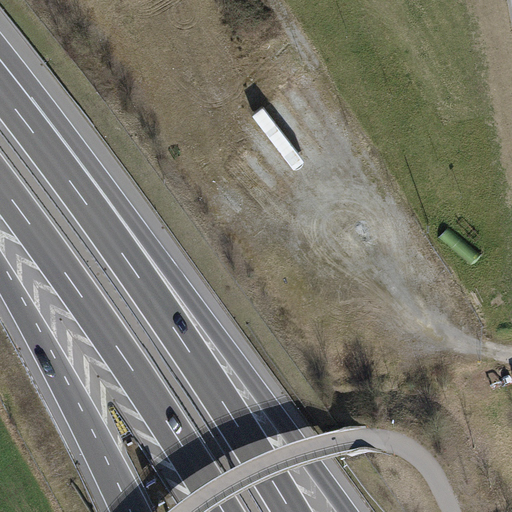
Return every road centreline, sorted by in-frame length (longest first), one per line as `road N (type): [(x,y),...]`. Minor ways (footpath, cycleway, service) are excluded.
road 1 (motorway): [(348,511),(135,232),(0,79)]
road 2 (motorway): [(291,511),(182,338),(0,88)]
road 3 (motorway): [(0,184),(224,511)]
road 4 (motorway): [(0,273),(120,511)]
